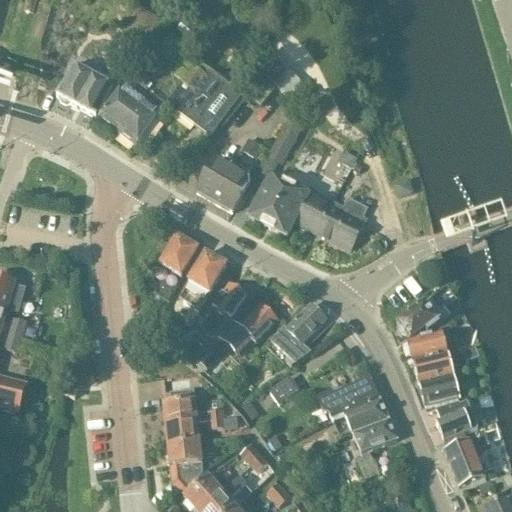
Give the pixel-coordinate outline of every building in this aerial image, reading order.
[(98,120),(98,121),(118,136),(135,149),(166,107),(209,140),(241,99),(242,98),(198,65),(189,59),(183,54),(183,53),(175,47),(174,48),(167,42),(158,53),(175,66),(162,83),(157,79),(152,84),(141,76),(138,80),(132,76),(122,91),(115,100),(98,120)] [(115,55),(105,73),(119,81),(129,63),(115,55)] [(97,119),(109,96),(113,89),(97,81),(101,73),(90,66),(85,74),(73,67),(57,97),(56,96),(55,98),(60,100),(61,103),(66,106),(69,105),(96,120),(97,119)] [(285,126),(267,162),(273,166),(278,155),(286,159),(299,134),(285,126)] [(249,142),(242,154),(254,160),(261,148),(249,142)] [(345,159),(341,165),(353,174),(358,167),(345,159)] [(214,164),(196,195),(232,216),(250,185),(214,164)] [(270,177),(248,220),(286,240),(294,225),(313,236),(316,230),(320,232),(334,205),(333,205),(334,203),(311,191),(308,196),(271,177),(270,177)] [(414,197),(409,182),(392,187),(396,202),(414,197)] [(316,230),(313,236),(316,238),(349,255),(365,225),(365,222),(363,221),(368,212),(348,201),(343,210),(334,205),(320,232),(316,230)] [(169,305),(181,283),(198,251),(177,239),(160,270),(154,280),(155,298),(169,305)] [(380,244),(372,248),(376,256),(384,252),(380,244)] [(205,255),(188,286),(178,303),(200,315),(227,268),(205,255)] [(0,326),(1,327),(0,332),(0,335),(23,342),(27,325),(13,321),(12,324),(3,322),(6,312),(18,316),(25,290),(13,287),(0,283),(0,326)] [(214,343),(218,339),(228,325),(229,326),(247,298),(230,286),(211,314),(201,327),(199,330),(214,343)] [(451,320),(450,319),(444,311),(440,314),(431,301),(397,326),(410,344),(425,332),(428,336),(451,320)] [(256,349),(255,348),(278,324),(262,308),(239,332),(233,326),(219,341),(241,364),(256,349)] [(270,346),(288,363),(285,366),(292,372),(294,369),(295,369),(312,357),(303,348),(326,323),(310,309),(287,333),(284,331),(270,346)] [(0,362),(2,365),(6,365),(9,364),(12,362),(15,356),(17,352),(14,345),(10,341),(4,341),(0,341),(0,332),(1,327),(0,326),(0,362)] [(171,326),(164,340),(177,347),(184,333),(171,326)] [(413,365),(447,355),(442,337),(408,345),(413,365)] [(194,365),(201,357),(189,346),(182,355),(194,365)] [(475,349),(462,354),(466,364),(479,359),(475,349)] [(197,364),(199,365),(207,373),(219,360),(209,351),(197,364)] [(447,355),(413,365),(418,387),(420,387),(426,410),(459,402),(453,379),(452,373),(447,355)] [(67,380),(62,397),(75,401),(79,383),(67,380)] [(279,407),(299,393),(289,380),(270,394),(279,407)] [(0,381),(0,409),(18,415),(26,389),(0,381)] [(334,400),(323,405),(329,418),(333,424),(344,418),(345,420),(378,405),(378,404),(368,382),(334,400)] [(165,428),(197,425),(195,405),(194,394),(170,396),(171,408),(163,408),(165,428)] [(344,420),(346,426),(351,439),(390,424),(380,404),(378,405),(345,420),(344,420)] [(467,405),(460,408),(459,406),(436,412),(440,423),(436,425),(444,446),(478,432),(467,405)] [(208,416),(209,424),(223,423),(222,414),(208,416)] [(223,423),(209,424),(210,434),(224,432),(223,423)] [(379,477),(371,455),(397,444),(390,424),(351,439),(352,440),(352,439),(360,458),(356,460),(365,483),(379,477)] [(199,446),(197,425),(165,428),(167,449),(199,446)] [(468,445),(445,455),(459,489),(470,485),(483,480),(483,479),(482,476),(473,453),(489,447),(484,436),(468,442),(469,445),(468,445)] [(275,439),(268,444),(275,455),(282,450),(275,439)] [(201,468),(199,446),(167,449),(169,471),(171,471),(172,487),(181,496),(203,477),(202,468),(201,468)] [(244,463),(250,470),(262,459),(256,452),(244,463)] [(293,454),(279,461),(284,472),(298,465),(293,454)] [(262,459),(250,470),(256,477),(268,466),(262,459)] [(494,471),(483,475),(487,485),(497,481),(494,471)] [(184,501),(193,511),(201,511),(221,495),(208,480),(184,501)] [(240,480),(222,496),(221,495),(201,511),(232,511),(235,510),(229,504),(247,488),(240,480)] [(272,505),(284,494),(278,487),(266,497),(272,505)] [(472,491),(464,495),(470,507),(481,502),(476,490),(472,491)] [(290,501),(284,494),(272,505),(278,511),(290,501)] [(509,511),(505,502),(481,511),(509,511)]
